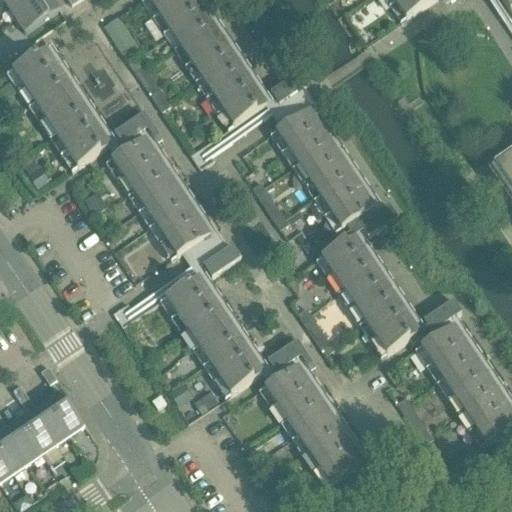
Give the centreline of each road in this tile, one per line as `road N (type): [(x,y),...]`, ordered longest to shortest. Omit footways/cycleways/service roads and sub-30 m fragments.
road 1 (residential): [(142,465),(17,269)]
road 2 (residential): [(0,241),(46,209),(115,307)]
